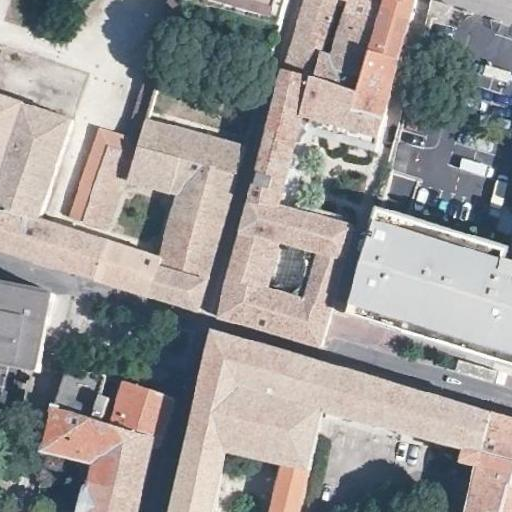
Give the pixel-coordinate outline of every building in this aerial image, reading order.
[(168,0),(128,134),(99,125),(72,213),(86,217),(89,207),(109,144),(137,153),(147,116),(174,28),(177,29),(184,0),(168,0)] [(184,0),(177,29),(273,62),(277,47),(291,0),(184,0)] [(288,69),(270,137),(261,168),(235,269),(223,317),(325,346),(358,224),(357,223),(286,204),(289,196),(299,155),(305,157),(308,144),(302,142),(307,126),(309,118),(369,136),(368,141),(370,144),(371,146),(380,149),(420,0),(392,0),(366,93),(288,69)] [(392,0),(308,0),(305,12),(288,69),(366,93),(392,0)] [(0,249),(18,255),(98,279),(110,238),(116,239),(119,223),(117,222),(120,204),(122,199),(129,181),(137,153),(109,144),(89,207),(86,217),(82,229),(43,218),(47,205),(76,118),(0,92),(0,249)] [(249,145),(147,116),(137,153),(129,181),(177,194),(165,242),(161,254),(165,255),(163,263),(212,278),(222,240),(225,229),(249,145)] [(344,136),(370,144),(368,141),(369,136),(309,118),(307,126),(344,136)] [(386,153),(393,155),(402,120),(395,119),(386,153)] [(358,216),(289,196),(286,204),(357,223),(358,216)] [(82,229),(86,217),(72,213),(62,210),(47,205),(43,218),(82,229)] [(511,245),(379,206),(350,313),(511,364),(511,245)] [(161,254),(165,242),(146,237),(144,248),(116,239),(110,238),(98,279),(147,294),(203,311),(212,278),(163,263),(165,255),(161,254)] [(0,363),(40,371),(57,298),(57,296),(57,295),(57,293),(55,292),(0,281),(0,363)] [(511,511),(511,415),(504,413),(218,333),(177,511),(511,511)] [(130,380),(126,379),(118,404),(103,399),(110,374),(71,364),(57,410),(151,439),(158,441),(167,443),(174,418),(180,394),(161,388),(144,383),(130,380)] [(11,405),(5,427),(25,432),(29,418),(30,410),(11,405)] [(141,511),(158,441),(151,439),(57,410),(48,452),(94,462),(89,484),(88,484),(80,511),(141,511)] [(0,511),(16,511),(17,510),(6,506),(8,498),(0,495),(0,511)]
